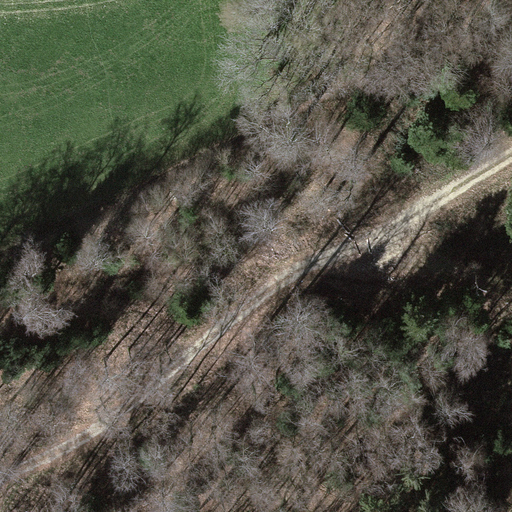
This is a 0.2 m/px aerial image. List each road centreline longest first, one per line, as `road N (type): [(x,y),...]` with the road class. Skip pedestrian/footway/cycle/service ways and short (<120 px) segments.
road 1 (track): [(511,151),(383,230),(248,298),(91,430),(0,473)]
road 2 (track): [(511,280),(426,263),(383,230)]
